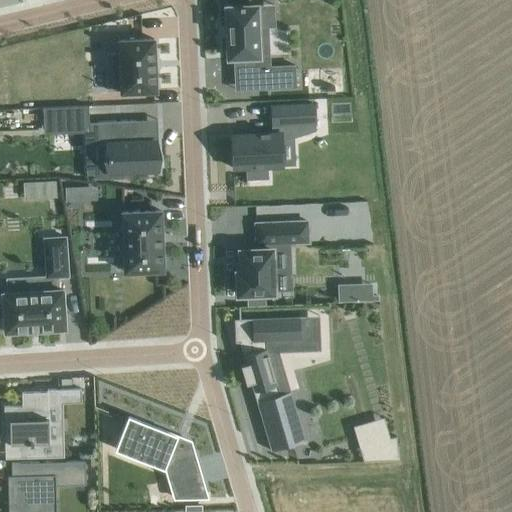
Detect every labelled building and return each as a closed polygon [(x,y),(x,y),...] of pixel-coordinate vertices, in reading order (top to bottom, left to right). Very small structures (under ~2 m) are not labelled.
[(227,26),(225,26),(226,39),(227,39),(228,58),(254,57),(256,89),(296,87),(295,65),(270,66),(268,27),(259,28),(258,5),(244,6),(244,4),(240,5),(240,6),(226,6),(227,26)] [(120,53),(107,54),(108,89),(121,89),(122,92),(156,91),(154,39),(119,40),(120,53)] [(272,132),(231,134),(233,168),(245,168),(246,179),(268,178),(268,166),(283,166),(282,141),(316,130),(314,104),(271,106),(272,124),(280,124),(280,132),(272,132)] [(89,106),(43,108),(44,130),(90,128),(90,122),(89,106)] [(339,115),(344,200),(368,199),(363,113),(339,115)] [(136,119),(98,121),(100,178),(125,177),(124,171),(157,169),(156,140),(137,141),(136,119)] [(56,180),(24,182),(25,198),(57,196),(56,180)] [(79,186),(65,187),(65,201),(79,200),(79,186)] [(125,271),(163,270),(161,210),(122,212),(125,271)] [(308,221),(256,223),(257,244),(291,243),(309,242),(308,221)] [(8,292),(2,292),(2,294),(3,294),(5,329),(5,331),(7,331),(63,327),(63,328),(65,328),(65,325),(62,290),(63,290),(63,288),(58,288),(57,276),(68,276),(66,236),(44,238),(46,276),(47,289),(26,290),(25,278),(7,279),(8,292)] [(241,271),(237,271),(238,294),(248,294),(264,293),(274,293),(274,291),(273,277),(292,277),(291,243),(257,244),(257,249),(240,250),(241,271)] [(372,284),(340,285),(340,303),(378,302),(378,296),(372,296),(372,284)] [(234,319),(235,342),(240,342),(240,345),(245,363),(241,365),(246,384),(251,382),(264,426),(285,420),(292,443),(271,449),(271,450),(305,440),(291,391),(279,394),(266,348),(266,341),(301,340),(300,316),(234,319)] [(65,368),(65,385),(88,385),(87,368),(65,368)] [(22,405),(4,406),(4,408),(6,407),(7,444),(27,443),(27,457),(64,456),(64,440),(63,402),(82,402),(81,388),(47,389),(47,391),(22,392),(22,405)] [(70,404),(69,452),(94,453),(95,405),(70,404)] [(128,415),(115,447),(165,467),(166,467),(166,468),(175,496),(175,497),(176,498),(177,498),(177,499),(178,499),(202,498),(203,498),(204,497),(205,497),(205,496),(206,495),(206,494),(206,493),(191,444),(191,443),(190,442),(189,442),(189,441),(188,441),(187,441),(186,441),(186,442),(185,442),(176,439),(178,434),(162,428),(152,424),(128,415)] [(363,461),(399,460),(398,436),(359,447),(363,461)] [(12,475),(8,475),(8,478),(12,478),(13,503),(8,503),(8,511),(56,511),(56,485),(86,484),(85,461),(11,463),(12,475)] [(102,470),(103,510),(134,509),(133,469),(102,470)]
